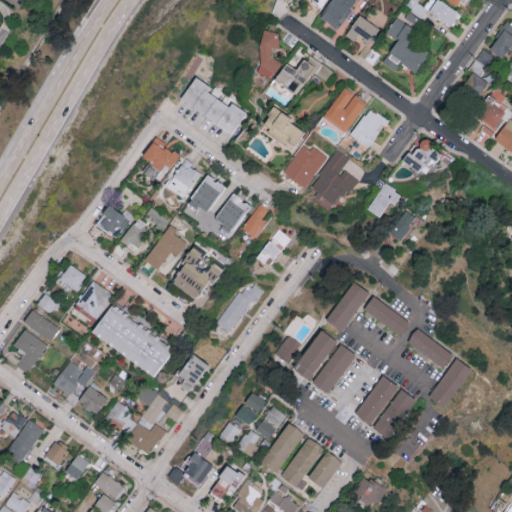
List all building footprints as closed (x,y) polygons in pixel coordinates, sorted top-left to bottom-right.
[(327,0),(302,0),(317,13),(327,0)] [(356,1),(354,0),(333,0),(320,18),(335,29),(356,1)] [(452,27),(460,13),(438,0),(429,0),(424,9),(413,2),(408,9),(422,18),(426,12),(452,27)] [(448,0),(462,10),(468,0),(448,0)] [(347,34),(368,48),(381,29),(360,15),(347,34)] [(418,31),(395,18),(386,35),(396,41),(383,64),(395,71),(399,63),(418,74),(430,53),(412,43),(418,31)] [(489,51),(503,59),(511,45),(511,36),(509,34),(511,28),(511,26),(507,23),(489,51)] [(263,30),(258,46),(260,66),(255,73),(270,82),(281,65),(271,59),(271,51),(279,50),(278,34),(263,30)] [(297,96),(314,71),(327,79),(331,74),(320,67),(322,65),(298,49),(276,82),(297,96)] [(459,88),(474,100),(487,83),(473,71),(459,88)] [(232,135),(245,115),(211,92),(213,89),(196,77),(180,100),(232,135)] [(323,117),(345,133),(367,104),(345,88),(323,117)] [(505,98),(497,91),(472,119),(489,135),(508,114),(499,105),(505,98)] [(259,129),(291,152),(307,130),(275,107),(259,129)] [(351,135),(368,148),(388,121),(371,108),(351,135)] [(511,155),(511,121),(509,119),(493,143),(511,155)] [(437,163),(444,153),(422,137),(404,161),(420,174),(432,159),(437,163)] [(165,175),(180,157),(157,139),(142,158),(165,175)] [(303,143),(283,174),(306,189),(326,157),(303,143)] [(350,159),(338,151),(310,189),(336,208),(357,180),(342,169),(350,159)] [(170,177),(188,191),(201,174),(183,160),(170,177)] [(226,188),(209,175),(185,206),(195,213),(200,207),(207,213),(226,188)] [(401,194),(386,184),(369,209),(384,219),(401,194)] [(252,207),(235,194),(215,220),(232,233),(252,207)] [(132,218),(112,203),(95,225),(116,240),(132,218)] [(271,212),(260,204),(243,230),(254,237),(271,212)] [(161,229),(168,221),(152,208),(145,217),(161,229)] [(402,241),(415,217),(404,211),(391,235),(402,241)] [(137,218),(122,243),(139,253),(153,228),(137,218)] [(173,254),(176,256),(188,239),(169,226),(145,260),(160,271),(173,254)] [(269,267),(291,239),(278,230),(257,257),(269,267)] [(170,280),(199,302),(225,268),(216,262),(210,269),(200,262),(207,253),(196,245),(170,280)] [(59,281),(76,293),(88,276),(71,264),(59,281)] [(113,294),(92,281),(75,308),(96,321),(113,294)] [(370,293),(355,282),(326,320),(341,332),(370,293)] [(247,292),(242,288),(215,323),(229,334),(262,291),(253,284),(247,292)] [(38,305),(51,314),(59,303),(46,294),(38,305)] [(409,322),(374,297),(364,311),(399,336),(409,322)] [(92,333),(157,378),(179,347),(114,302),(92,333)] [(51,342),(60,330),(34,309),(25,321),(51,342)] [(407,342),(442,369),(453,356),(418,328),(407,342)] [(15,364),(27,374),(48,347),(27,330),(15,345),(24,352),(15,364)] [(338,341),(322,330),(295,370),(310,381),(338,341)] [(302,343),(289,334),(275,353),(288,362),(302,343)] [(356,355),(342,344),(313,383),(327,393),(356,355)] [(174,381),(189,392),(209,366),(194,354),(174,381)] [(472,370),(457,359),(429,397),(444,408),(472,370)] [(54,384),(71,396),(87,374),(70,362),(54,384)] [(125,380),(115,376),(111,384),(120,389),(125,380)] [(370,426),(399,387),(383,376),(354,415),(370,426)] [(161,412),(173,421),(180,410),(144,384),(136,396),(148,405),(140,415),(152,424),(161,412)] [(108,397),(89,386),(78,404),(97,415),(108,397)] [(417,400),(402,389),(373,429),(389,440),(417,400)] [(236,417),(248,426),(265,401),(253,393),(236,417)] [(134,413),(117,401),(104,421),(121,433),(134,413)] [(285,415),(271,407),(256,432),(250,429),(238,448),(249,454),(261,435),(270,440),(285,415)] [(21,462),(44,431),(14,410),(0,429),(15,439),(6,452),(21,462)] [(241,430),(231,423),(221,435),(232,443),(241,430)] [(263,463),(279,473),(303,432),(288,423),(263,463)] [(156,424),(150,432),(139,424),(128,439),(149,455),(166,432),(156,424)] [(325,450),(310,438),(281,475),(296,487),(325,450)] [(43,459),(57,469),(71,451),(56,440),(43,459)] [(323,489),(342,462),(327,452),(308,478),(323,489)] [(90,462),(78,454),(65,473),(77,481),(90,462)] [(195,456),(184,473),(175,467),(166,480),(179,488),(184,479),(199,489),(213,467),(195,456)] [(212,491),(227,502),(245,475),(229,465),(212,491)] [(20,481),(32,489),(41,475),(30,467),(20,481)] [(0,502),(1,503),(15,480),(3,472),(0,476),(0,502)] [(117,499),(125,487),(102,472),(94,484),(117,499)] [(387,491),(366,475),(350,495),(371,511),(387,491)] [(239,511),(253,511),(267,495),(249,480),(229,504),(239,511)] [(294,511),(299,506),(279,490),(271,500),(285,511),(294,511)] [(0,510),(0,511),(25,511),(31,504),(12,492),(0,510)] [(108,511),(115,503),(102,495),(89,511),(108,511)] [(430,511),(419,503),(412,511),(430,511)]
